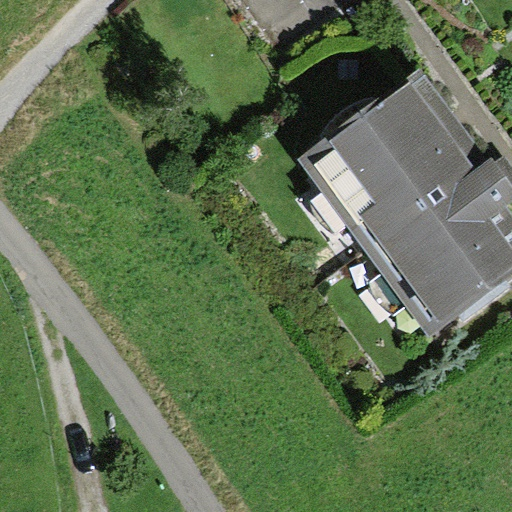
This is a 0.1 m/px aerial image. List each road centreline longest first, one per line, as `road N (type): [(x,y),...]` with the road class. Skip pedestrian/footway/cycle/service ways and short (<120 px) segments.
road 1 (residential): [(220,511),(178,448),(0,229)]
road 2 (track): [(107,0),(0,105)]
